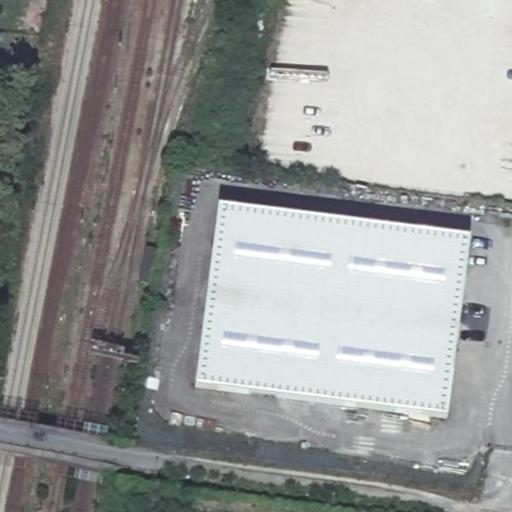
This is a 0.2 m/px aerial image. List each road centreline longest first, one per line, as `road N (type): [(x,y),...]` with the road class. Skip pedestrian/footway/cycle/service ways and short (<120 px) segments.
road 1 (unknown): [(499,458),(177,406),(172,365),(190,243)]
road 2 (unknown): [(511,182),(448,167),(417,150),(405,132),(409,0)]
